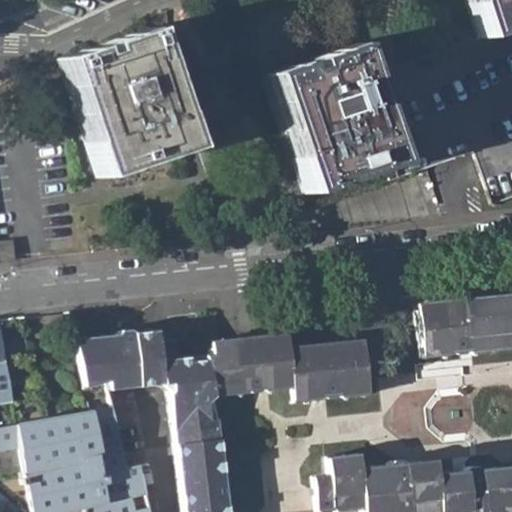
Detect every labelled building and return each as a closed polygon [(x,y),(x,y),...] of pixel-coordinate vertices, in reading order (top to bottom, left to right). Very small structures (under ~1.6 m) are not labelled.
[(511,0),(460,0),(474,40),(511,26),(511,0)] [(57,62),(95,178),(185,146),(146,31),(102,47),(104,54),(93,59),(90,51),(57,62)] [(393,168),(362,80),(351,51),(305,66),(308,73),(296,77),(294,70),(261,82),(302,200),(393,168)] [(0,237),(0,259),(16,258),(13,236),(0,237)] [(428,321),(434,366),(461,362),(466,358),(470,361),(478,360),(481,355),(490,354),(491,359),(511,355),(511,310),(493,313),(491,301),(471,303),(472,310),(458,312),(458,305),(440,307),(441,320),(428,321)] [(104,380),(106,392),(162,384),(157,340),(155,330),(133,332),(129,328),(118,329),(115,335),(74,338),(85,382),(104,380)] [(209,399),(276,391),(284,390),(287,403),(309,401),(308,396),(315,395),(320,398),(329,397),(331,392),(338,396),(366,392),(361,350),(348,352),(346,338),(296,345),(297,358),(285,359),(283,347),(271,348),(268,333),(220,340),(221,356),(204,358),(209,399)] [(172,338),(157,340),(162,384),(168,390),(163,397),(166,413),(180,395),(175,356),(172,338)] [(203,354),(175,356),(180,395),(166,413),(177,511),(220,511),(210,437),(213,436),(209,399),(204,358),(203,354)] [(121,467),(109,404),(0,426),(0,492),(24,511),(55,511),(79,508),(79,511),(143,511),(133,465),(121,467)] [(511,511),(511,477),(500,478),(498,463),(482,465),(476,462),(467,463),(463,468),(445,470),(446,482),(435,484),(433,469),(422,470),(420,456),(404,458),(399,454),(390,454),(387,458),(370,460),(371,473),(359,473),(357,461),(345,461),(343,447),(330,448),(332,466),(308,468),(312,511),(359,506),(360,511),(511,511)] [(0,511),(24,511),(0,492),(0,511)]
